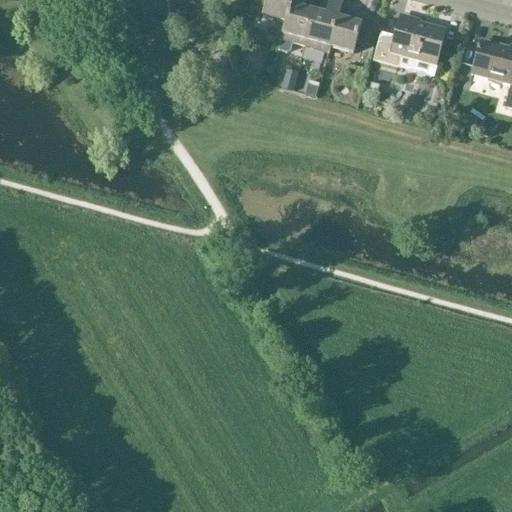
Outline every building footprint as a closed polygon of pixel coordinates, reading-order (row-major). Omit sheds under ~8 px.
[(287,25),(293,0),(256,0),(255,4),(266,7),(263,19),(286,25),(287,25)] [(291,53),(293,46),(305,49),(315,14),(303,11),(306,0),(293,0),(287,25),(286,25),(279,53),(287,56),(291,53)] [(331,0),(327,17),(315,14),(305,49),(329,56),(331,50),(330,50),(340,15),(343,3),(331,0)] [(170,5),(170,19),(181,19),(181,5),(170,5)] [(374,24),(340,15),(330,50),(331,50),(354,56),(357,44),(368,47),(374,24)] [(432,80),(435,67),(444,34),(419,27),(420,24),(402,19),(397,40),(381,36),(374,64),(432,80)] [(511,112),(511,49),(510,51),(482,44),(473,77),(511,87),(505,111),(511,112)] [(285,85),(284,90),(287,93),(291,94),(294,91),(295,88),(294,84),(288,82),(285,85)] [(310,84),(305,98),(316,101),(320,87),(310,84)] [(428,107),(424,122),(438,126),(442,111),(428,107)]
